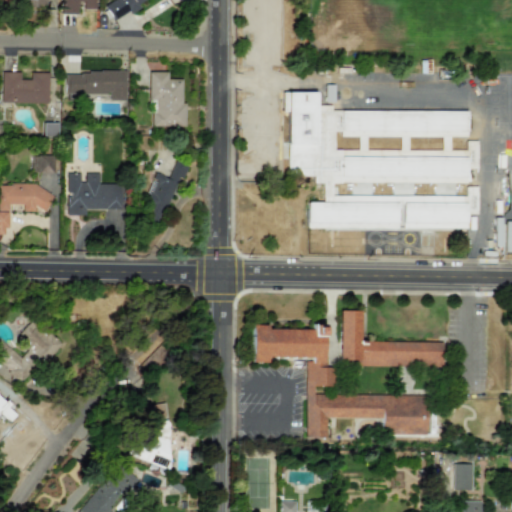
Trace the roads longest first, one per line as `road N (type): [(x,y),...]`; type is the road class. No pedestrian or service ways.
road 1 (tertiary): [(511,278),(221,274)]
road 2 (tertiary): [(221,274),(221,0)]
road 3 (tertiary): [(220,511),(221,274)]
road 4 (residential): [(0,41),(221,46)]
road 5 (tertiary): [(221,274),(0,270)]
road 6 (residential): [(2,511),(133,351)]
